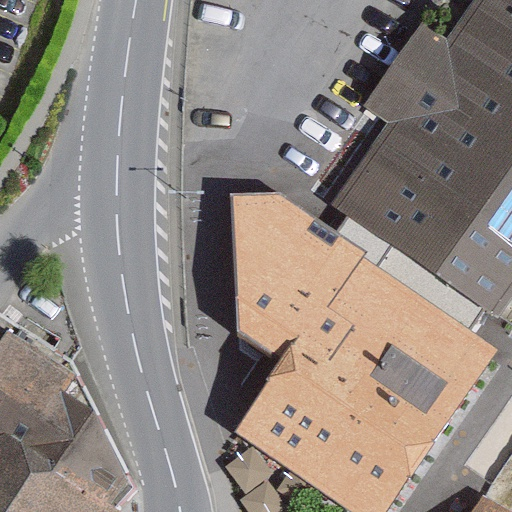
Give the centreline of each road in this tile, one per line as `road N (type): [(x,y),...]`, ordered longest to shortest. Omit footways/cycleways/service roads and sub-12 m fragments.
road 1 (secondary): [(115,196),(138,355),(180,511)]
road 2 (secondary): [(139,0),(115,196)]
road 3 (residential): [(115,196),(44,213),(0,264)]
